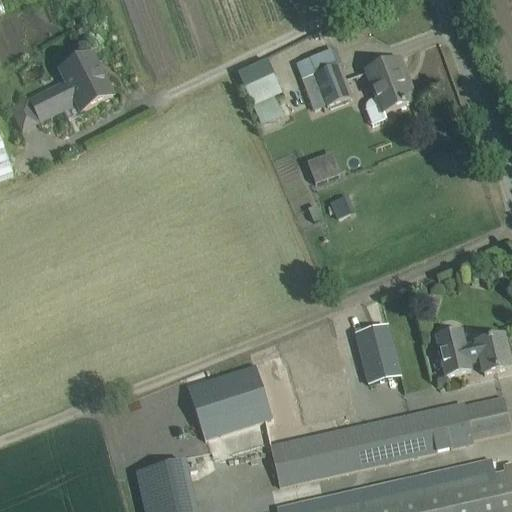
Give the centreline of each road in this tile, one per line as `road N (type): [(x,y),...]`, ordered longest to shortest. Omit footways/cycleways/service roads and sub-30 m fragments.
road 1 (unclassified): [(0,441),(511,230)]
road 2 (unclassified): [(511,214),(440,0)]
